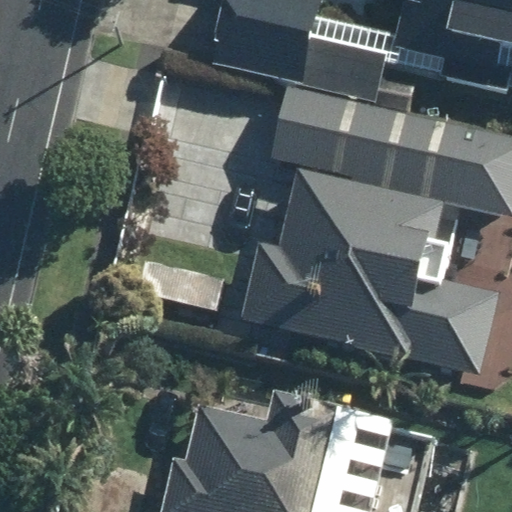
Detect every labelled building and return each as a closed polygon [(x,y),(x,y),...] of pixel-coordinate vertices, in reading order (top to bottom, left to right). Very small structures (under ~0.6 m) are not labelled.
[(300,0),(222,0),(206,75),(296,95),(317,4),(300,0)] [(511,0),(399,0),(389,57),(511,80),(511,0)] [(511,213),(511,150),(279,99),(262,172),(509,227),(511,213)] [(442,218),(290,185),(276,250),(257,246),(236,329),(473,389),(494,306),(427,289),(442,218)] [(191,387),(159,511),(307,511),(330,421),(191,387)]
